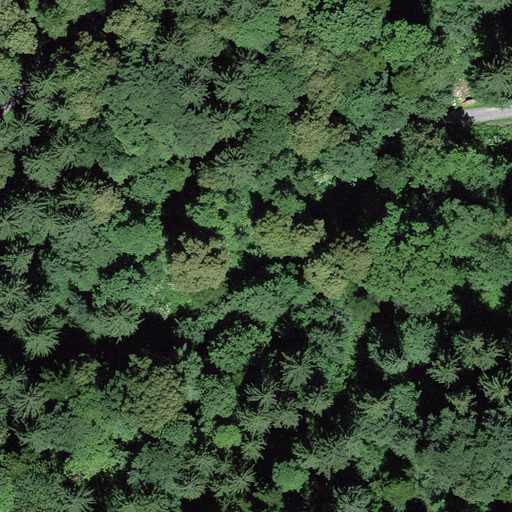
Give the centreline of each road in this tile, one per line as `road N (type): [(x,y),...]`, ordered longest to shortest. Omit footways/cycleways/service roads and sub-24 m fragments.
road 1 (track): [(452,114),(0,188)]
road 2 (track): [(113,0),(44,73),(0,103)]
